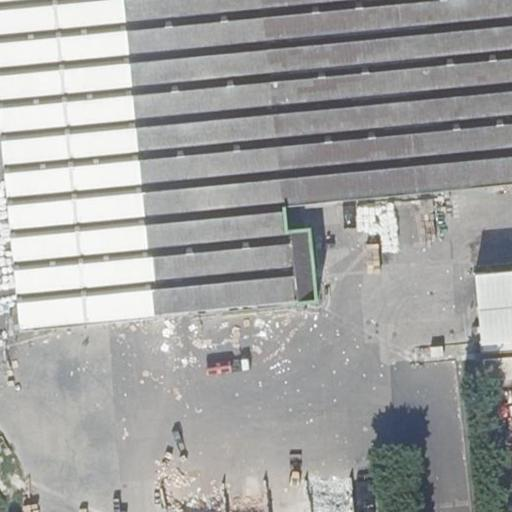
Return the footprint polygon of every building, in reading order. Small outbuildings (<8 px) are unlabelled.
[(289,310),(281,211),(511,188),(511,0),(0,0),(0,339),(130,326),(289,310)] [(511,267),(476,271),(479,306),(511,302),(511,267)] [(511,302),(479,306),(483,342),(511,338),(511,302)] [(511,357),(503,358),(503,377),(511,376),(511,357)] [(511,386),(503,386),(503,422),(511,421),(511,386)]
